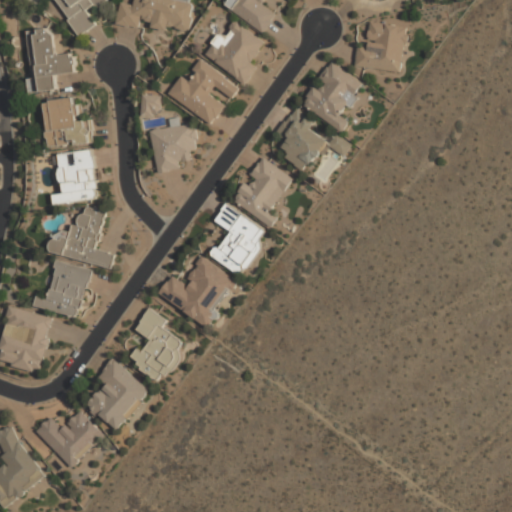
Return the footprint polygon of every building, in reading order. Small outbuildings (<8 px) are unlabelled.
[(98,24),(90,13),(108,0),(54,0),(80,37),(98,24)] [(190,32),(193,0),(134,0),(134,5),(119,3),(116,26),(142,29),(143,25),(190,32)] [(240,0),(232,13),(265,34),(278,14),(266,7),(270,0),(240,0)] [(245,83),(270,46),(234,21),(208,58),(245,83)] [(356,67),(402,73),(408,27),(371,23),(368,47),(359,46),(356,67)] [(58,76),(78,73),(75,53),(66,55),(63,34),(51,35),(50,28),(31,31),(38,79),(30,80),(32,93),(60,89),(58,76)] [(169,96),(212,127),(227,106),(213,97),(218,90),(233,101),(241,89),(202,60),(189,78),(184,75),(169,96)] [(302,104),(343,134),(351,122),(344,117),(367,86),(334,62),(302,104)] [(161,116),(162,95),(143,95),(142,115),(161,116)] [(50,149),(95,144),(92,120),(81,121),(78,97),(44,101),(50,149)] [(307,173),(329,145),(344,157),(353,146),(338,134),(330,144),(311,129),(316,123),(297,107),(276,134),(287,143),(280,151),(307,173)] [(160,172),(194,165),(192,151),(200,150),(195,123),(182,126),(180,118),(170,120),(172,127),(151,131),(160,172)] [(101,199),(94,149),(58,154),(63,194),(53,195),(54,205),(101,199)] [(295,179),(264,157),(233,202),(272,229),(280,217),(273,212),(295,179)] [(270,232),(227,204),(215,221),(230,231),(213,257),(241,276),(270,232)] [(114,268),(117,253),(99,249),(107,211),(81,206),(75,234),(56,230),(50,255),(114,268)] [(159,295),(208,328),(240,282),(202,256),(184,282),(173,275),(159,295)] [(49,300),(39,297),(36,309),(81,319),(93,269),(58,261),(49,300)] [(184,342),(163,328),(169,320),(151,308),(136,330),(151,340),(144,350),(139,347),(129,361),(158,381),(163,374),(170,379),(186,356),(178,350),(184,342)] [(0,354),(0,363),(42,374),(55,319),(11,309),(0,354)] [(98,377),(106,384),(88,405),(119,432),(153,393),(114,359),(98,377)] [(73,470),(107,437),(82,411),(63,428),(52,417),(37,432),(73,470)] [(0,432),(0,444),(11,461),(0,469),(0,503),(4,509),(48,478),(11,425),(0,432)]
